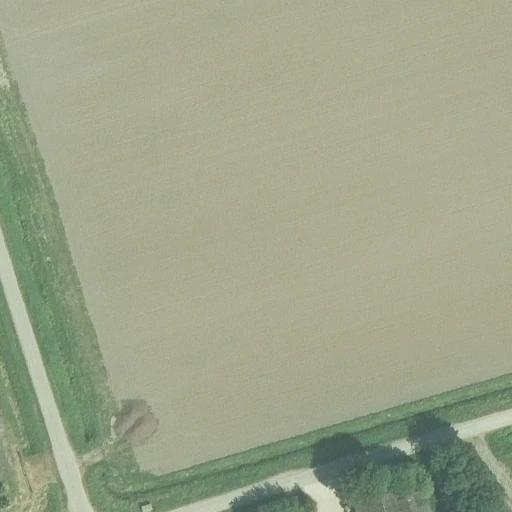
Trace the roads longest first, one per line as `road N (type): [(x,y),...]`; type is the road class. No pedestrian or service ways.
road 1 (unclassified): [(184,511),(511,416)]
road 2 (unclassified): [(79,511),(0,268)]
